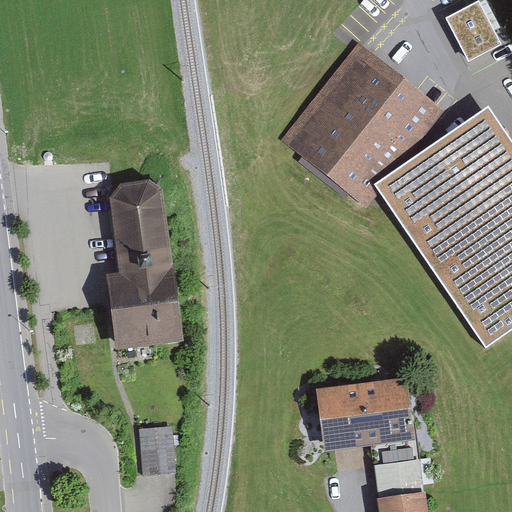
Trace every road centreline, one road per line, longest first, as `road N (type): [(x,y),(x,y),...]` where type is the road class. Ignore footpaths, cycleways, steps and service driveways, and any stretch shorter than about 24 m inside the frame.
road 1 (secondary): [(0,276),(19,442)]
road 2 (unclassified): [(105,511),(99,457),(82,442),(19,442)]
